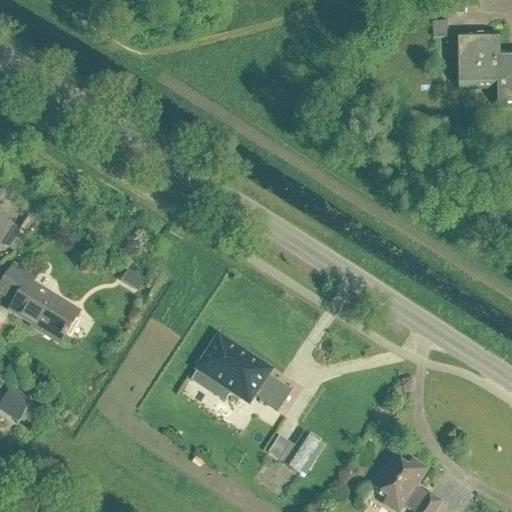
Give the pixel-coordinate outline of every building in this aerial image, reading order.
[(442,18),(463,17),(463,7),(441,8),(442,18)] [(431,43),(444,42),(443,26),(430,27),(431,43)] [(511,54),(498,55),(497,36),(457,37),(459,92),(497,91),(497,110),(511,109),(511,54)] [(0,243),(9,228),(0,222),(0,243)] [(14,231),(4,247),(14,254),(24,237),(14,231)] [(59,346),(78,315),(31,286),(34,281),(13,268),(0,287),(0,294),(15,304),(10,312),(45,333),(43,336),(59,346)] [(196,374),(190,383),(192,384),(193,382),(211,394),(217,384),(248,404),(252,397),(277,413),(291,393),(242,361),(245,357),(218,340),(196,374)] [(11,389),(0,406),(0,413),(17,425),(31,402),(11,389)] [(277,435),(265,453),(303,478),(324,446),(303,432),(294,446),(277,435)] [(407,469),(392,460),(373,488),(388,498),(383,506),(393,511),(398,511),(402,507),(409,511),(433,511),(439,503),(415,487),(425,471),(412,462),(407,469)]
